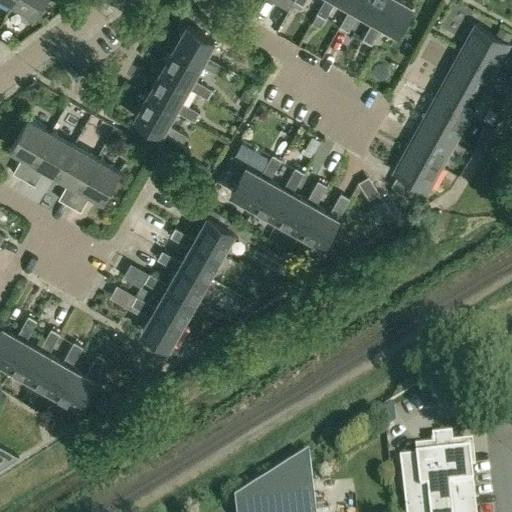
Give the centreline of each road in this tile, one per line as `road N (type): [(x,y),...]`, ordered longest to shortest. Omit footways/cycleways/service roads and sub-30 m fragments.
road 1 (residential): [(378,125),(312,91),(289,51),(207,0)]
road 2 (residential): [(0,82),(114,0)]
